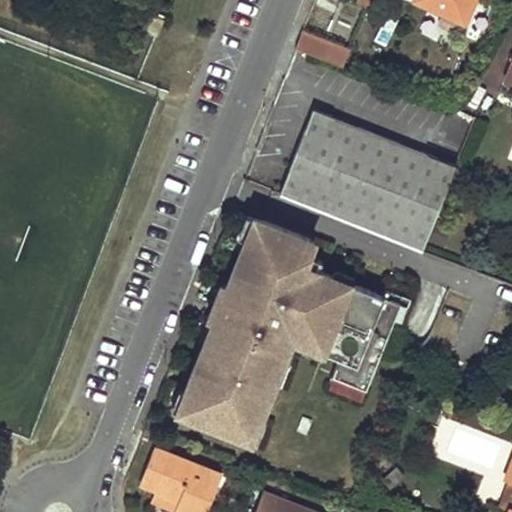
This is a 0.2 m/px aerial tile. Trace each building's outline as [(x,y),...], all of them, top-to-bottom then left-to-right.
[(416,0),(463,21),(472,0),(416,0)] [(151,13),(143,31),(155,37),(163,19),(151,13)] [(324,60),(330,43),(301,32),(294,48),(324,60)] [(349,50),(330,43),(324,60),(342,67),(349,50)] [(315,104),(281,190),(425,246),(454,158),(315,104)] [(214,317),(176,409),(260,442),(297,342),(327,353),(329,349),(342,354),(330,384),(364,399),(397,316),(404,319),(413,296),(388,286),(385,290),(359,280),(361,276),(314,259),(322,234),(256,207),(229,278),(223,277),(208,316),(214,317)] [(153,448),(139,482),(156,489),(178,498),(174,510),(173,511),(205,511),(221,474),(153,448)] [(502,502),(511,506),(511,482),(510,482),(502,502)] [(156,489),(151,501),(174,510),(178,498),(156,489)] [(317,511),(263,490),(254,511),(317,511)]
